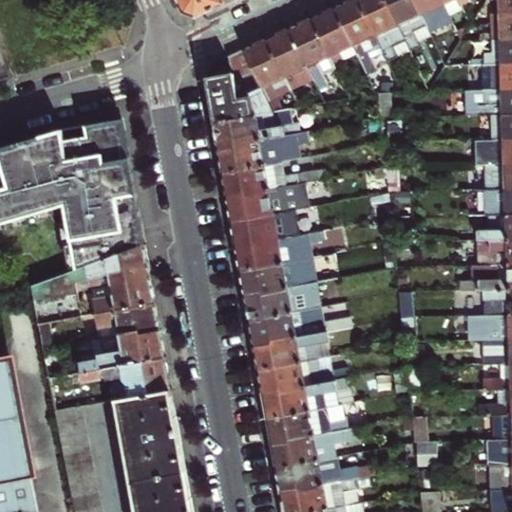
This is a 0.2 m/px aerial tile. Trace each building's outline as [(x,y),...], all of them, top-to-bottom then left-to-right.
[(177,0),(183,12),(188,14),(196,17),(217,7),(232,0),(177,0)] [(336,7),(358,53),(367,73),(379,67),(375,61),(387,56),(360,0),(350,0),(349,1),(336,7)] [(360,0),(387,56),(389,60),(410,50),(387,0),(360,0)] [(387,0),(410,50),(421,45),(419,40),(431,34),(430,31),(415,0),(387,0)] [(415,0),(430,31),(453,21),(448,11),(443,0),(415,0)] [(443,0),(448,11),(462,4),(471,0),(443,0)] [(471,0),(462,4),(471,24),(478,14),(478,13),(471,0)] [(511,0),(490,0),(491,14),(511,13),(511,0)] [(313,17),(337,67),(340,75),(350,71),(345,59),(358,53),(336,7),(325,12),(313,17)] [(492,24),(492,39),(511,37),(511,13),(491,14),(492,24)] [(471,24),(474,24),(492,24),(491,14),(478,14),(471,24)] [(290,28),(314,80),(319,91),(329,86),(323,74),(337,67),(313,17),(302,23),(290,28)] [(463,22),(455,26),(461,40),(467,31),(463,22)] [(467,31),(461,40),(472,39),(474,24),(471,24),(467,31)] [(268,38),(292,90),(300,107),(309,105),(301,86),(314,80),(290,28),(279,33),(268,38)] [(0,81),(13,78),(0,32),(0,81)] [(472,65),(481,64),(511,62),(511,37),(492,39),(493,53),(471,54),(472,65)] [(256,75),(262,88),(273,112),(282,110),(277,98),(292,90),(268,38),(257,43),(244,49),(256,75)] [(232,73),(206,78),(209,95),(214,123),(273,112),(262,88),(251,93),(251,97),(239,99),(235,81),(244,81),(256,75),(244,49),(228,57),(232,73)] [(511,62),(481,64),(482,89),(511,87),(511,62)] [(467,115),(492,114),(511,113),(511,87),(482,89),(466,90),(467,115)] [(389,92),(377,92),(379,117),(380,118),(392,117),(389,92)] [(217,138),(219,148),(239,145),(238,139),(260,135),(260,139),(299,132),(298,125),(293,125),(290,109),(282,110),(273,112),(214,123),(217,138)] [(511,113),(492,114),(493,139),(511,137),(511,113)] [(76,269),(145,243),(122,121),(103,124),(86,127),(87,137),(63,140),(62,130),(0,148),(0,221),(22,215),(65,202),(76,269)] [(221,162),(223,172),(300,158),(297,144),(308,142),(306,131),(299,132),(260,139),(260,135),(238,139),(239,145),(219,148),(221,162)] [(474,165),(484,164),(511,163),(511,137),(493,139),(473,139),(474,165)] [(386,168),(395,168),(392,142),(383,143),(386,168)] [(226,188),(228,196),(248,192),(249,198),(271,194),(270,189),(317,181),(320,180),(318,170),(304,173),(301,158),(300,158),(223,172),(226,188)] [(475,189),(485,189),(511,188),(511,163),(484,164),(484,177),(475,178),(475,189)] [(484,177),(484,164),(474,165),(475,178),(484,177)] [(386,168),(374,170),(376,180),(387,178),(386,168)] [(400,192),(397,168),(395,168),(386,168),(387,178),(389,193),(400,192)] [(230,211),(232,221),(292,211),(311,207),(308,193),(320,190),(317,181),(270,189),(271,194),(249,198),(248,192),(228,196),(230,211)] [(486,214),(490,214),(511,213),(511,188),(485,189),(486,214)] [(235,236),(237,249),(258,245),(257,239),(277,235),(278,239),(319,231),(320,231),(318,222),(295,226),(292,211),(232,221),(235,236)] [(477,229),(477,240),(508,239),(508,235),(511,234),(511,213),(490,214),(490,228),(477,229)] [(240,261),(242,271),(313,258),(310,242),(321,241),(319,231),(278,239),(277,235),(257,239),(258,245),(237,249),(240,261)] [(508,239),(477,240),(478,265),(511,263),(511,234),(508,235),(508,239)] [(131,281),(151,278),(148,260),(145,243),(76,269),(30,287),(38,325),(48,323),(81,317),(76,292),(105,286),(111,285),(112,287),(131,284),(131,281)] [(244,284),(246,295),(267,291),(268,296),(289,293),(288,288),(318,283),(335,279),(333,271),(316,274),(313,258),(242,271),(244,284)] [(461,281),(462,290),(510,288),(510,292),(511,291),(511,263),(478,265),(473,265),(473,280),(461,281)] [(94,300),(96,314),(155,303),(153,288),(151,278),(131,281),(131,284),(112,287),(111,285),(105,286),(107,298),(94,300)] [(248,308),(251,320),(309,309),(307,295),(320,293),(318,283),(288,288),(289,293),(268,296),(267,291),(246,295),(248,308)] [(479,299),(480,315),(511,313),(511,291),(510,292),(510,288),(462,290),(462,299),(479,299)] [(322,307),(320,293),(307,295),(309,309),(322,307)] [(139,333),(160,329),(158,315),(155,303),(96,314),(101,338),(138,330),(139,333)] [(253,334),(256,347),(276,343),(275,338),(296,334),(296,337),(348,328),(346,319),(325,323),(322,307),(309,309),(251,320),(253,334)] [(511,313),(480,315),(472,315),(473,340),(502,339),(511,338),(511,313)] [(415,317),(403,317),(404,326),(416,326),(415,317)] [(48,323),(38,325),(42,348),(52,346),(48,323)] [(258,358),(260,369),(319,358),(316,343),(329,341),(328,339),(338,337),(342,338),(351,337),(349,327),(348,328),(296,337),(296,334),(275,338),(276,343),(256,347),(258,358)] [(81,372),(165,356),(162,342),(160,329),(139,333),(138,330),(101,338),(94,339),(97,355),(94,355),(95,359),(79,362),(81,372)] [(502,364),(511,363),(511,338),(502,339),(502,353),(485,354),(486,364),(502,364)] [(331,356),(329,341),(316,343),(319,358),(331,356)] [(417,367),(416,342),(406,342),(409,361),(410,367),(417,367)] [(57,356),(44,358),(46,368),(59,366),(57,356)] [(131,397),(171,390),(168,371),(165,356),(81,372),(83,380),(104,377),(108,381),(124,379),(131,386),(132,391),(130,391),(131,397)] [(331,356),(319,358),(322,375),(335,373),(331,356)] [(0,511),(18,511),(18,510),(32,507),(24,468),(30,467),(10,357),(0,358),(0,511)] [(262,380),(264,393),(285,389),(286,395),(306,391),(306,387),(352,378),(350,370),(335,373),(322,375),(319,358),(260,369),(262,380)] [(511,363),(502,364),(503,379),(511,378),(511,363)] [(421,392),(420,367),(417,367),(410,367),(410,368),(412,393),(421,392)] [(412,393),(410,368),(398,370),(402,395),(412,393)] [(60,376),(48,378),(55,411),(66,408),(60,376)] [(267,407),(269,419),(339,406),(338,400),(336,392),(354,388),(352,378),(306,387),(306,391),(286,395),(285,389),(264,393),(267,407)] [(511,378),(503,379),(483,379),(483,390),(497,389),(511,388),(511,378)] [(355,397),(354,388),(336,392),(338,400),(355,397)] [(511,388),(497,389),(498,403),(483,403),(483,415),(496,414),(498,414),(511,413),(511,388)] [(132,480),(186,470),(179,432),(171,390),(131,397),(117,399),(132,480)] [(421,392),(412,393),(414,418),(423,417),(421,392)] [(75,511),(102,511),(81,406),(66,408),(55,411),(75,511)] [(339,406),(269,419),(272,433),(274,445),(294,441),(294,437),(314,433),(315,436),(360,427),(370,426),(367,414),(343,418),(341,406),(339,406)] [(496,414),(497,439),(511,438),(511,413),(498,414),(496,414)] [(424,442),(423,417),(414,418),(415,430),(416,442),(424,442)] [(415,430),(414,418),(403,419),(408,445),(416,443),(416,442),(415,430)] [(276,458),(278,469),(349,455),(347,441),(362,437),(360,427),(315,436),(314,433),(294,437),(294,441),(274,445),(276,458)] [(511,438),(497,439),(494,439),(494,465),(505,465),(511,464),(511,438)] [(416,443),(418,467),(428,467),(438,467),(440,467),(440,441),(437,441),(424,442),(416,442),(416,443)] [(408,445),(405,445),(409,469),(418,467),(416,443),(408,445)] [(281,481),(283,493),(303,489),(304,493),(325,489),(324,485),(370,477),(369,468),(352,471),(349,455),(278,469),(281,481)] [(493,465),(494,490),(511,488),(511,464),(505,465),(494,465),(493,465)] [(38,511),(30,467),(24,468),(32,507),(18,510),(18,511),(38,511)] [(137,511),(193,511),(194,511),(186,470),(132,480),(137,511)] [(419,473),(421,492),(440,489),(438,470),(419,473)] [(285,505),(286,511),(312,511),(346,506),(343,491),(356,489),(372,486),(370,477),(324,485),(325,489),(304,493),(303,489),(283,493),(285,505)] [(511,511),(511,488),(494,490),(494,511),(511,511)] [(359,504),(356,489),(343,491),(346,506),(359,504)] [(444,511),(442,491),(421,492),(424,511),(444,511)] [(364,511),(363,503),(359,504),(346,506),(312,511),(364,511)]
